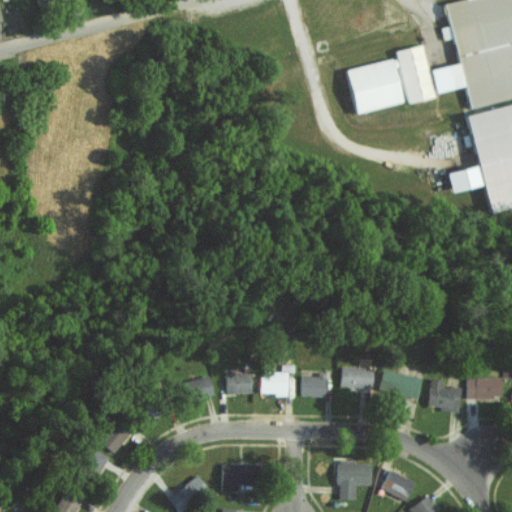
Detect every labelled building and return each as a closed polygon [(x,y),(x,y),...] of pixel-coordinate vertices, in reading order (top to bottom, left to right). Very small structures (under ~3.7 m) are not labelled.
[(486,209),(511,203),(511,0),(451,0),(441,2),(446,25),(439,27),(441,39),(450,37),(455,62),(427,68),(432,91),(462,84),(467,106),(511,96),(511,102),(465,113),(486,209)] [(404,102),(430,96),(419,43),(392,49),(404,102)] [(353,112),(399,102),(389,58),(344,68),(353,112)] [(511,101),(511,97),(486,103),(487,108),(511,101)] [(449,191),(480,185),(476,165),(445,172),(449,191)] [(257,392),(285,392),(285,371),(291,371),(291,364),(278,363),(278,370),(258,370),(257,392)] [(370,367),(338,366),(337,386),(369,387),(370,367)] [(414,399),(419,377),(380,368),(375,390),(414,399)] [(224,392),(249,392),(248,372),(223,373),(224,392)] [(298,374),(298,395),(323,396),(323,375),(298,374)] [(211,394),(207,375),(177,381),(181,400),(211,394)] [(498,375),(464,376),(464,398),(499,397),(498,375)] [(426,408),(457,409),(458,386),(440,386),(440,379),(427,378),(426,408)] [(96,441),(112,452),(127,431),(111,420),(96,441)] [(78,466),(95,475),(106,456),(89,447),(78,466)] [(353,499),(353,484),(368,484),(369,461),(335,460),(334,498),(353,499)] [(236,482),(251,482),(251,464),(220,463),(219,490),(236,490),(236,482)] [(378,488),(404,500),(412,480),(386,469),(378,488)] [(174,511),(207,493),(197,475),(164,493),(174,511)] [(51,511),(72,511),(79,494),(61,487),(51,511)] [(406,509),(408,511),(437,511),(425,495),(406,509)]
